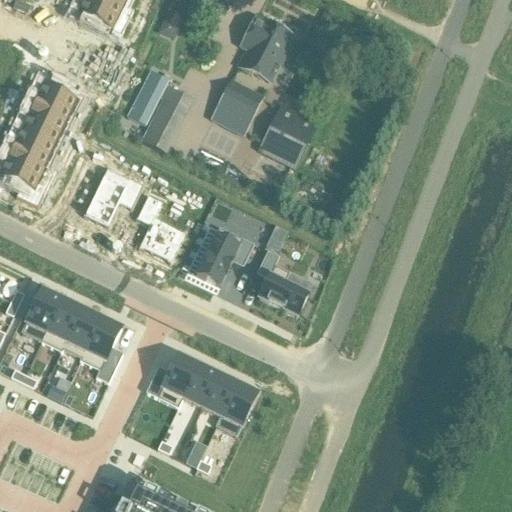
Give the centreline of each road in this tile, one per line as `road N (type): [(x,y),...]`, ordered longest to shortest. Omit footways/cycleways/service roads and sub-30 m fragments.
road 1 (unclassified): [(354,392),(509,0)]
road 2 (unclassified): [(467,0),(319,378)]
road 3 (residential): [(0,223),(166,304)]
road 4 (residential): [(166,304),(94,464)]
road 5 (residential): [(166,304),(319,378)]
road 6 (unclassified): [(319,378),(268,511)]
road 7 (unclassified): [(308,511),(354,392)]
